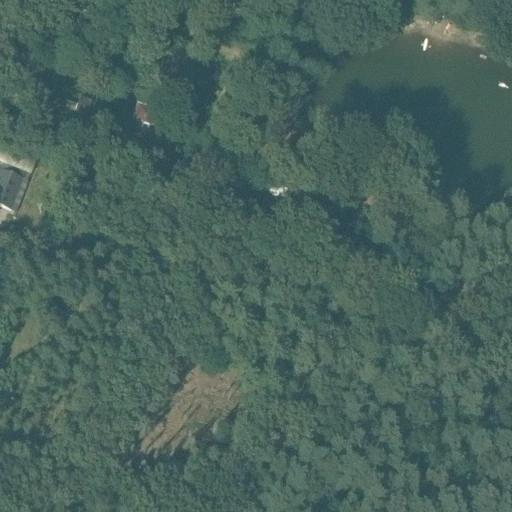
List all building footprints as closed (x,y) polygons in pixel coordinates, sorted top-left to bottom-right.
[(154,74),(151,83),(161,86),(164,77),(154,74)] [(227,90),(217,121),(229,125),(239,94),(227,90)] [(129,119),(158,132),(166,114),(137,101),(129,119)] [(0,164),(3,166),(0,172),(0,207),(10,212),(31,159),(5,149),(0,160),(0,164)] [(196,167),(193,175),(201,178),(204,171),(196,167)] [(233,190),(230,197),(238,201),(241,194),(233,190)] [(314,207),(304,203),(295,229),(304,233),(314,207)]
